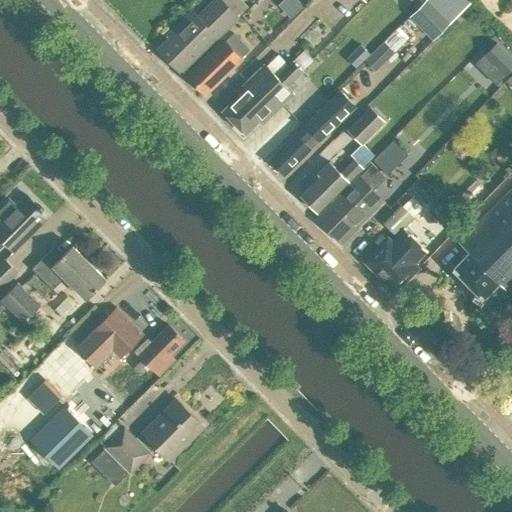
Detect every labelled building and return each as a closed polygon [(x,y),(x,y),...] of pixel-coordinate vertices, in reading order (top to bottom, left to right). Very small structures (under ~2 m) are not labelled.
[(215,36),(216,37),(236,18),(218,0),(214,0),(196,18),(191,13),(171,32),(173,35),(158,50),(179,71),(215,36)] [(304,7),(297,0),(286,0),(279,6),(292,19),(304,7)] [(425,0),(409,16),(433,40),(470,3),(467,0),(425,0)] [(205,95),(241,60),(222,40),(202,59),(205,62),(189,78),(205,95)] [(376,72),(395,53),(384,41),(365,61),(376,72)] [(511,57),(496,42),(475,64),(496,85),(511,68),(511,57)] [(292,62),(276,77),(286,87),(302,72),(314,61),(304,50),(292,62)] [(240,94),(223,111),(235,124),(253,107),(249,103),(260,93),(254,87),(262,79),(264,80),(271,73),(264,66),(256,73),(256,72),(236,91),(240,94)] [(253,107),(235,124),(245,134),(258,121),(262,125),(293,95),(286,87),(276,77),(272,72),(271,73),(264,80),(262,79),(254,87),(260,93),(249,103),(253,107)] [(340,91),(300,130),(299,130),(269,159),(285,175),(310,149),(355,106),(340,91)] [(461,122),(438,98),(417,119),(440,142),(461,122)] [(362,144),(385,120),(370,106),(347,129),(362,144)] [(317,213),(363,168),(354,159),(340,173),(329,162),(317,174),(320,176),(300,195),(317,213)] [(358,226),(383,201),(359,177),(317,218),(339,241),(356,224),(358,226)] [(511,188),(458,243),(469,253),(453,269),(482,298),(498,282),(505,289),(511,281),(511,188)] [(13,252),(48,217),(26,195),(15,206),(8,199),(0,207),(0,239),(6,244),(13,252)] [(384,223),(396,235),(413,217),(401,205),(384,223)] [(414,263),(426,251),(404,229),(393,242),(388,237),(364,262),(395,292),(419,267),(414,263)] [(106,280),(72,246),(61,257),(52,248),(32,269),(53,289),(64,278),(86,300),(106,280)] [(0,289),(18,271),(4,258),(0,261),(0,289)] [(18,282),(0,300),(23,322),(40,304),(18,282)] [(97,368),(114,351),(118,356),(138,337),(142,333),(117,308),(77,348),(97,368)] [(169,355),(184,341),(168,326),(156,337),(151,342),(146,336),(134,348),(142,357),(135,364),(142,371),(149,364),(159,374),(173,359),(169,355)] [(63,395),(47,378),(28,397),(44,413),(63,395)] [(176,399),(136,438),(124,426),(123,427),(117,421),(97,441),(103,447),(102,448),(130,474),(155,449),(169,462),(204,427),(176,399)]
